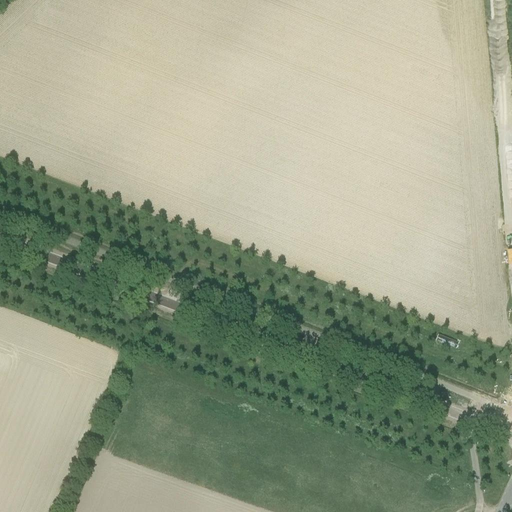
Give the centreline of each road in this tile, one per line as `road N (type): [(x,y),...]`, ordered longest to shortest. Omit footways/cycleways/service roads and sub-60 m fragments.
road 1 (unclassified): [(511,436),(0,240)]
road 2 (unclassified): [(511,243),(494,0)]
